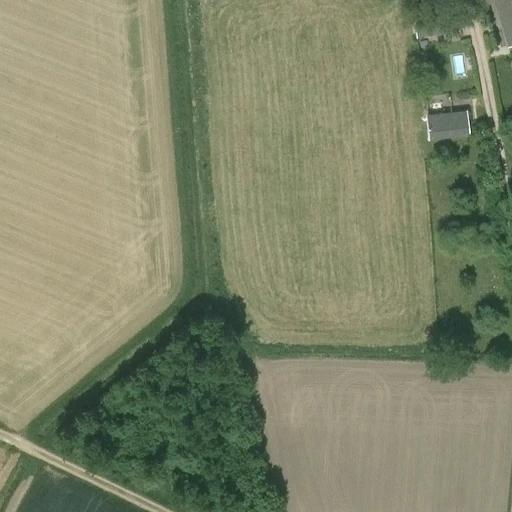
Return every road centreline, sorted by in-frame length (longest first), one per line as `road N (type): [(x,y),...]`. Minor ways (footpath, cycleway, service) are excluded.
road 1 (track): [(473,0),(476,65),(511,249)]
road 2 (track): [(153,511),(0,437)]
